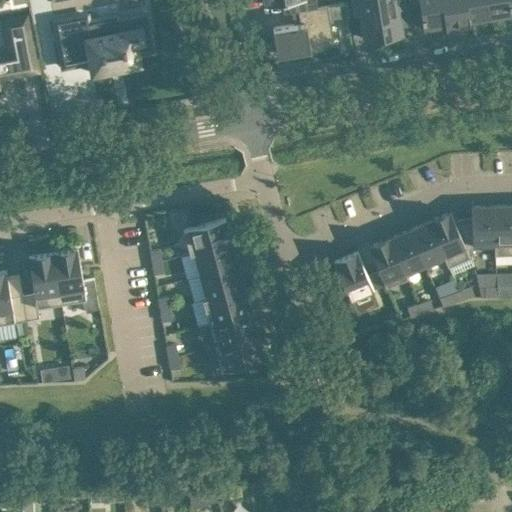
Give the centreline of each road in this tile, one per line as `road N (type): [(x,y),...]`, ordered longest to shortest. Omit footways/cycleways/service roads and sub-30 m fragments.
road 1 (residential): [(248,123),(511,78)]
road 2 (residential): [(0,163),(248,123)]
road 3 (residential): [(281,255),(443,187),(511,179)]
road 4 (residential): [(262,180),(103,204)]
road 5 (residential): [(248,123),(216,0)]
